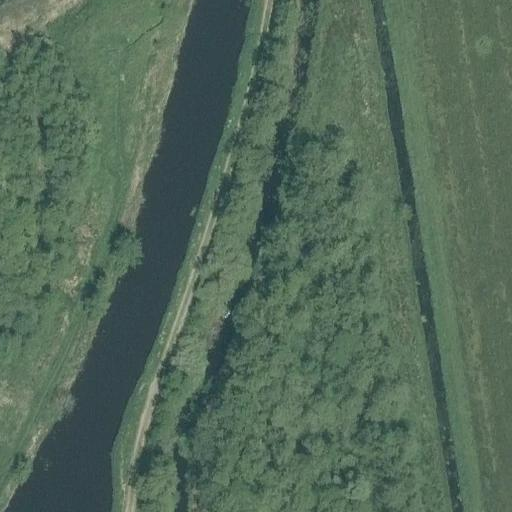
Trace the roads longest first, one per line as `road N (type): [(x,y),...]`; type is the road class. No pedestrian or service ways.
road 1 (track): [(128,511),(138,431),(225,192),(268,0)]
road 2 (track): [(0,481),(76,320),(177,0)]
